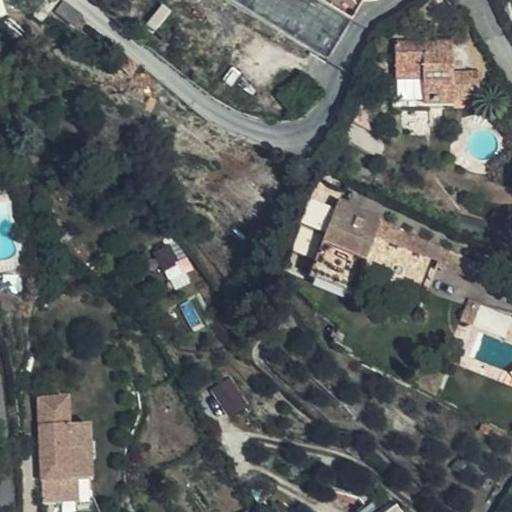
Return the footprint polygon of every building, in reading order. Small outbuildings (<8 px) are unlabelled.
[(44,18),(52,8),(41,0),(39,0),(32,9),(44,18)] [(313,0),(221,0),(329,66),(351,22),(313,0)] [(77,26),(52,8),(44,18),(69,36),(77,26)] [(43,20),(44,18),(32,9),(22,24),(33,32),(43,20)] [(69,36),(44,18),(43,20),(66,39),(69,36)] [(87,35),(77,26),(69,36),(81,43),(87,35)] [(81,43),(69,36),(66,39),(62,48),(72,54),(81,43)] [(427,47),(448,47),(448,38),(427,38),(426,43),(427,47)] [(448,73),(448,47),(427,47),(426,43),(390,43),(390,77),(417,77),(418,102),(449,102),(448,97),(448,73)] [(476,73),(448,73),(448,97),(476,97),(476,73)] [(306,113),(312,100),(296,82),(270,104),(289,126),(306,113)] [(315,104),(312,100),(306,113),(315,104)] [(349,281),(374,223),(307,194),(294,224),(311,231),(318,214),(325,216),(306,263),(349,281)] [(170,276),(190,266),(177,241),(157,251),(170,276)] [(417,362),(403,387),(432,401),(446,375),(417,362)] [(215,384),(228,413),(248,404),(236,375),(215,384)] [(42,401),(43,435),(58,442),(45,473),(45,498),(65,497),(64,478),(94,477),(92,425),(74,426),(73,400),(42,401)] [(58,442),(43,435),(45,473),(58,442)] [(96,496),(94,477),(64,478),(65,497),(96,496)] [(381,511),(369,496),(354,509),(356,511),(398,511),(394,507),(387,511),(381,511)]
